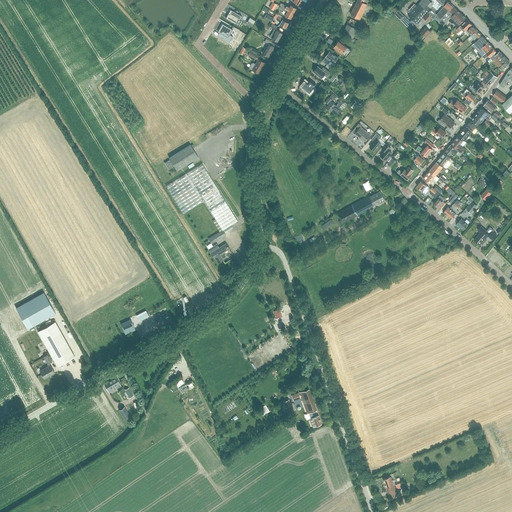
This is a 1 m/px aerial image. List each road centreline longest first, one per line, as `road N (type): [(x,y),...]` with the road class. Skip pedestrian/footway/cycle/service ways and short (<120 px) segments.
road 1 (tertiary): [(0,435),(219,305),(258,248)]
road 2 (unclassified): [(372,511),(290,274),(281,256),(258,248)]
road 3 (residential): [(511,63),(407,192)]
road 4 (residential): [(407,192),(286,89)]
road 5 (residential): [(407,192),(511,288)]
road 6 (tertiary): [(258,248),(248,153),(257,114)]
road 7 (residential): [(259,110),(259,92),(309,0)]
road 8 (residential): [(224,0),(198,44),(246,95)]
